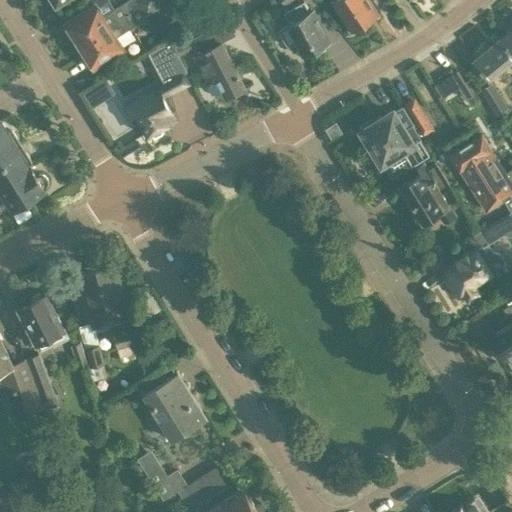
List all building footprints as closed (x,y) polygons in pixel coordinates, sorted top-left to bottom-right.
[(85,0),(90,7),(65,22),(78,44),(127,14),(134,25),(147,17),(145,14),(159,5),(155,0),(125,0),(112,8),(106,0),(85,0)] [(366,0),(330,0),(350,30),(376,14),(366,0)] [(278,30),(287,48),(296,43),(301,54),(307,51),(309,56),(323,48),(321,43),(326,40),(311,10),(306,13),(302,3),(283,12),(288,21),(286,25),(278,30)] [(122,48),(115,36),(134,25),(127,14),(78,44),(92,66),(122,48)] [(183,30),(191,45),(196,54),(194,55),(208,82),(206,83),(211,92),(213,91),(215,96),(223,92),(225,96),(228,95),(229,97),(242,90),(241,88),(244,87),(231,62),(234,61),(230,53),(228,54),(221,41),(217,43),(213,35),(214,34),(206,18),(183,30)] [(511,23),(511,26),(499,37),(511,53),(511,20),(511,22),(511,23)] [(487,79),(511,58),(511,53),(499,37),(471,60),(487,79)] [(462,92),(468,87),(454,66),(448,71),(462,92)] [(174,119),(162,95),(187,82),(182,71),(156,85),(157,87),(132,100),(131,98),(123,103),(122,106),(122,108),(122,111),(124,114),(126,116),(130,117),(134,115),(143,133),(150,137),(162,131),(162,128),(161,126),(174,119)] [(87,92),(98,108),(118,94),(107,79),(87,92)] [(493,84),(481,91),(496,114),(508,107),(493,84)] [(414,97),(403,104),(422,135),(433,129),(414,97)] [(404,151),(410,161),(412,161),(414,163),(428,154),(419,140),(421,138),(412,124),(414,123),(406,110),(396,116),(393,111),(362,130),(372,147),(370,149),(377,159),(379,158),(381,162),(405,148),(406,150),(404,151)] [(483,127),(496,144),(509,134),(497,117),(483,127)] [(0,121),(0,140),(11,133),(7,127),(3,126),(0,121)] [(324,128),(331,139),(342,132),(335,122),(324,128)] [(25,156),(11,133),(0,140),(0,182),(29,165),(26,160),(26,157),(25,156)] [(511,167),(505,172),(480,134),(467,142),(502,198),(511,211),(511,210),(511,167)] [(485,209),(502,198),(467,142),(449,154),(485,209)] [(422,220),(437,211),(444,222),(455,215),(441,191),(450,185),(438,163),(428,169),(424,162),(413,169),(417,176),(401,185),(422,220)] [(0,194),(2,194),(10,207),(43,187),(41,185),(43,184),(45,181),(46,179),(46,176),(45,174),(43,172),(41,170),(38,170),(36,171),(33,172),(29,165),(0,182),(0,194)] [(502,267),(496,265),(484,246),(511,228),(504,215),(464,240),(472,253),(447,268),(462,292),(465,290),(468,295),(473,297),(479,294),(479,288),(476,283),(488,276),(492,282),(499,284),(505,280),(506,273),(502,267)] [(129,316),(115,263),(94,269),(95,275),(97,274),(101,284),(99,284),(110,322),(129,316)] [(77,273),(91,327),(110,322),(99,284),(101,284),(97,274),(95,275),(94,269),(77,273)] [(49,344),(46,340),(61,332),(59,328),(61,327),(44,292),(42,293),(40,292),(32,296),(32,299),(17,306),(28,328),(25,329),(31,342),(34,340),(39,349),(49,344)] [(142,319),(163,306),(155,293),(134,306),(142,319)] [(511,301),(504,307),(511,317),(487,332),(504,360),(509,357),(511,362),(511,301)] [(112,332),(116,348),(131,344),(127,328),(112,332)] [(87,363),(79,339),(69,342),(77,367),(87,363)] [(0,379),(9,403),(4,404),(9,417),(42,405),(24,358),(11,364),(0,340),(0,379)] [(89,367),(104,363),(99,344),(84,348),(89,367)] [(39,352),(24,358),(42,405),(44,407),(57,402),(39,352)] [(142,393),(170,437),(204,416),(177,372),(142,393)] [(38,447),(46,468),(60,462),(52,442),(38,447)] [(152,484),(162,500),(186,483),(176,468),(152,484)] [(261,511),(244,484),(204,509),(206,511),(261,511)] [(0,511),(11,511),(13,511),(3,494),(0,495),(0,511)] [(481,511),(479,509),(481,508),(482,506),(482,504),(482,501),(481,498),(479,496),(477,494),(474,495),(471,496),(469,497),(467,499),(467,502),(467,504),(467,506),(457,511),(481,511)]
